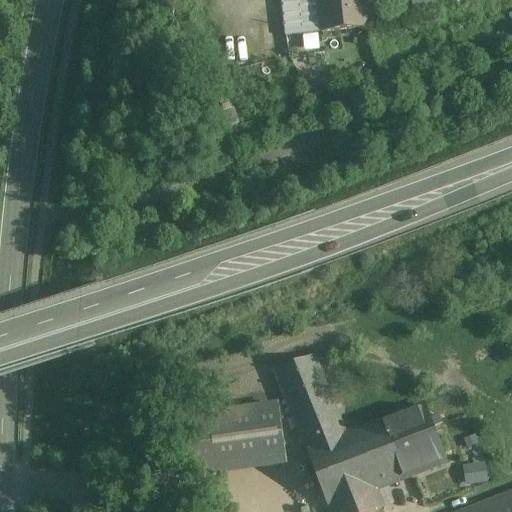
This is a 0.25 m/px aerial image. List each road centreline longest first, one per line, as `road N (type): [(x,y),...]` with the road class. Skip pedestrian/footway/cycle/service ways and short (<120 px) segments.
road 1 (trunk): [(0,348),(511,171)]
road 2 (secondary): [(50,0),(20,173),(0,511)]
